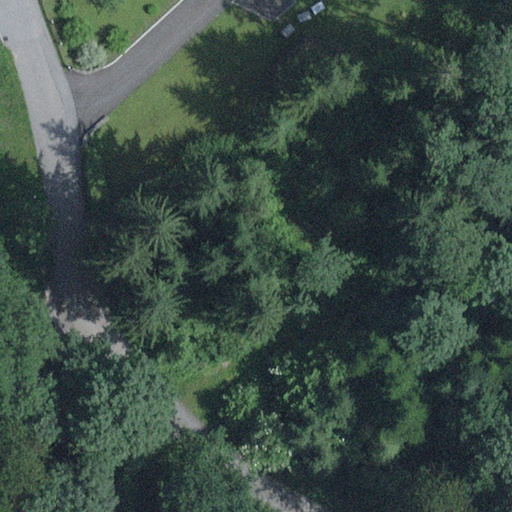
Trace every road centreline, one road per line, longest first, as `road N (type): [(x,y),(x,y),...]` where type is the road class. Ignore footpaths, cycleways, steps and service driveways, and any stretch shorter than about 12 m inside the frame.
road 1 (track): [(167,388),(451,290),(511,281)]
road 2 (residential): [(32,0),(65,94),(86,314)]
road 3 (track): [(86,314),(268,479),(318,511)]
road 4 (track): [(86,314),(0,418)]
